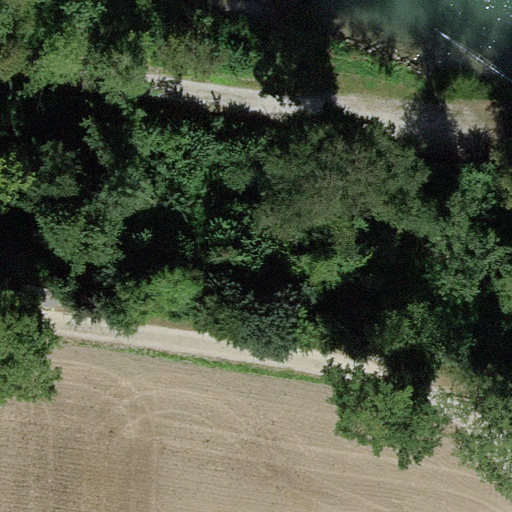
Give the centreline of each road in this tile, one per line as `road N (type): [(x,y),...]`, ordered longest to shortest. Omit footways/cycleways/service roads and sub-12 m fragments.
road 1 (track): [(511,468),(406,385),(240,347),(0,317)]
road 2 (track): [(0,64),(483,133)]
